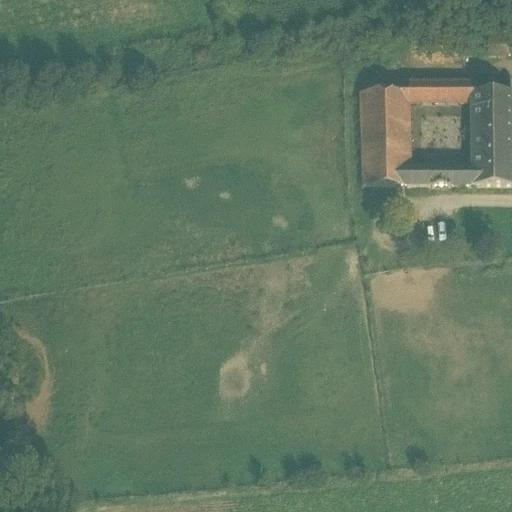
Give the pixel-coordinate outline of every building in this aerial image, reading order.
[(487,27),(487,60),(508,60),(508,27),(487,27)] [(470,108),(470,97),(470,85),(409,85),(409,97),(409,108),(470,108)] [(470,171),(470,191),(511,190),(511,96),(470,97),(470,108),(470,171)] [(360,191),(409,191),(409,172),(409,108),(409,97),(360,97),(360,191)] [(470,191),(470,171),(409,172),(409,191),(470,191)]
